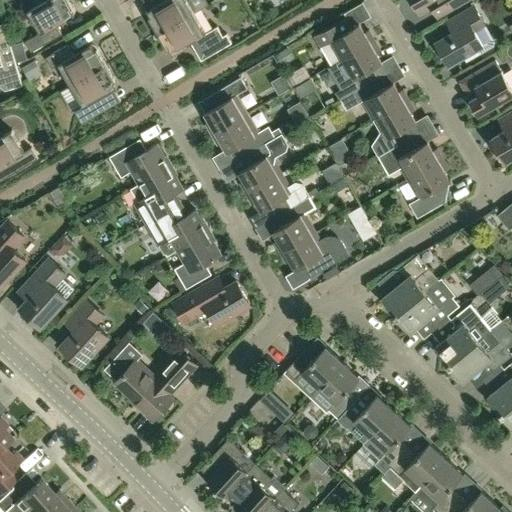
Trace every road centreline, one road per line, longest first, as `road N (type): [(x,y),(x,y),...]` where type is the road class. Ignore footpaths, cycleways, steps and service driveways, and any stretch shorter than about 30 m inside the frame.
road 1 (residential): [(338,304),(465,420),(511,476)]
road 2 (residential): [(286,307),(165,101)]
road 3 (residential): [(152,489),(241,396),(240,365),(286,307)]
road 4 (residential): [(492,194),(383,0)]
road 5 (tertiary): [(152,489),(0,344)]
road 6 (residential): [(338,304),(347,280),(492,194)]
